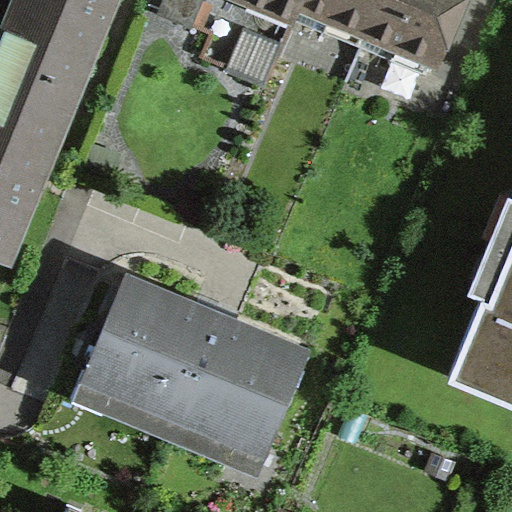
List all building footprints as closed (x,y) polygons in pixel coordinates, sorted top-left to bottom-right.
[(131,0),(26,0),(0,66),(0,256),(25,267),(131,0)] [(312,16),(318,0),(167,0),(161,16),(208,36),(223,0),(234,0),(305,30),(312,16)] [(378,43),(395,0),(318,0),(312,16),(378,43)] [(477,0),(395,0),(378,43),(447,72),(477,0)] [(511,243),(456,381),(511,403),(511,243)] [(315,365),(124,286),(77,399),(268,477),(315,365)]
